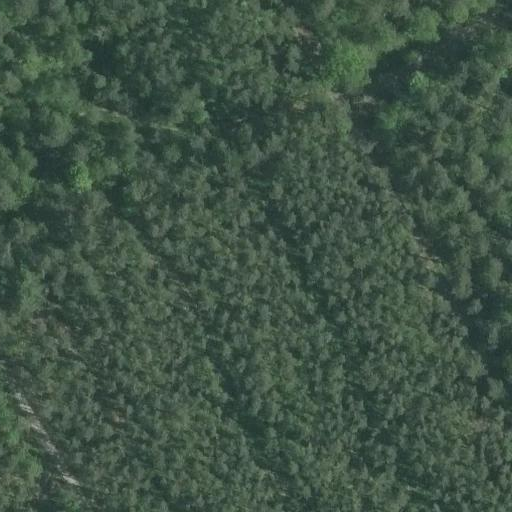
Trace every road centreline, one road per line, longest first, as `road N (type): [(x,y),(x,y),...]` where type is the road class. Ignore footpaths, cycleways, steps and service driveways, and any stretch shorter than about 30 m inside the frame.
road 1 (track): [(345,110),(511,422)]
road 2 (track): [(511,8),(345,110)]
road 3 (track): [(87,511),(0,369)]
road 4 (track): [(345,110),(286,0)]
